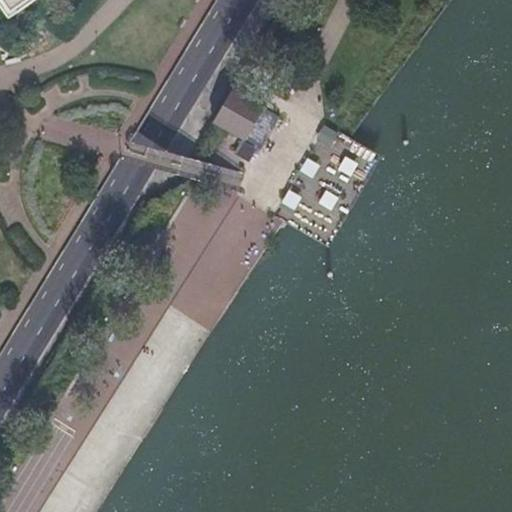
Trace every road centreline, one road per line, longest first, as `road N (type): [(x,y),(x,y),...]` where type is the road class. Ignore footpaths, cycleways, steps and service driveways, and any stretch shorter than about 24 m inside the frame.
road 1 (primary): [(0,384),(237,0)]
road 2 (primary): [(185,0),(0,291)]
